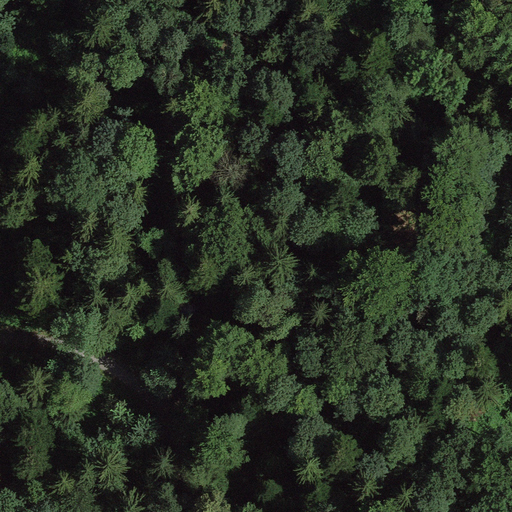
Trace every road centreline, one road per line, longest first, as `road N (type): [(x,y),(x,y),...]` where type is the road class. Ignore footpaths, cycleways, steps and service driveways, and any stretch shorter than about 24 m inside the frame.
road 1 (track): [(190,431),(215,308),(221,166),(253,0)]
road 2 (track): [(0,349),(102,367),(190,431),(194,511)]
